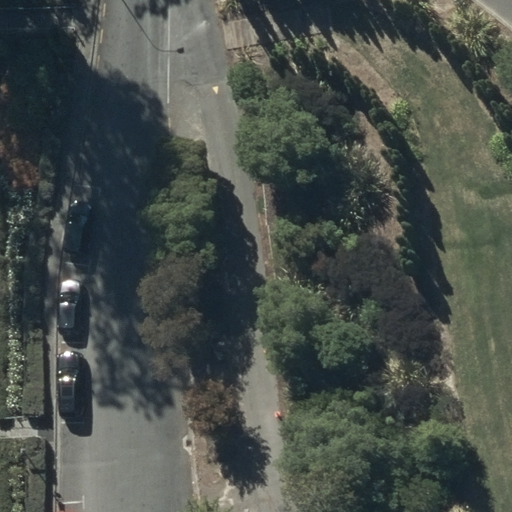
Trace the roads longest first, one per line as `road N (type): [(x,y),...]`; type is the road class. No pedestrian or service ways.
road 1 (residential): [(176,0),(300,511)]
road 2 (residential): [(155,0),(114,323),(125,511)]
